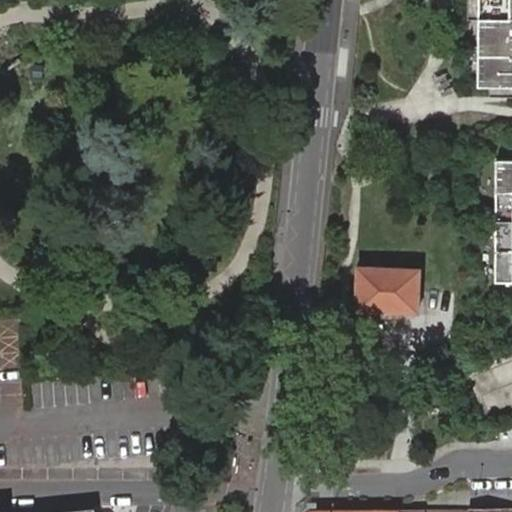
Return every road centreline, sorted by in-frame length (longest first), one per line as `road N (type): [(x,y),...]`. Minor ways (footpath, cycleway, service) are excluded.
road 1 (tertiary): [(325,0),(277,484)]
road 2 (residential): [(277,484),(413,486),(464,467),(511,466)]
